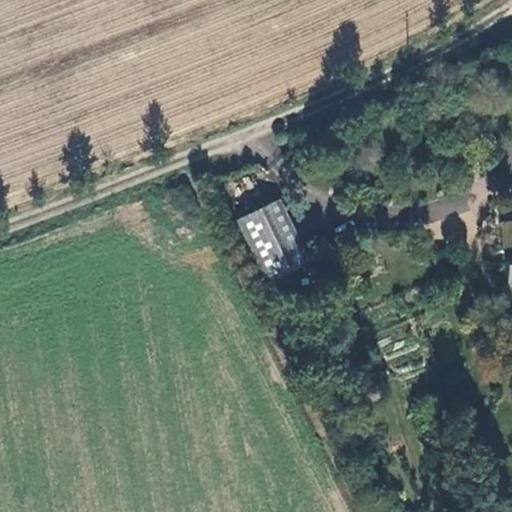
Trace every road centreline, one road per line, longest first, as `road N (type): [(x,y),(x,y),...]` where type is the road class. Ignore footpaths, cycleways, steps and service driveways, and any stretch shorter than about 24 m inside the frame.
road 1 (track): [(511,17),(458,51),(258,135)]
road 2 (unclassified): [(0,230),(258,135)]
